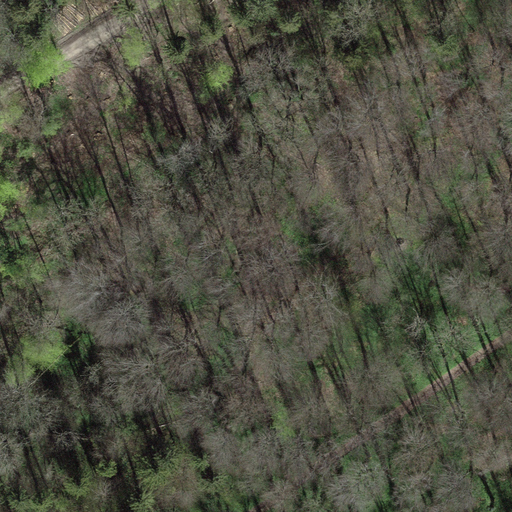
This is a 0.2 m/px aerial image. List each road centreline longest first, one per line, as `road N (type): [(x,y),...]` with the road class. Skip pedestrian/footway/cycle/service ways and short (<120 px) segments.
road 1 (track): [(242,511),(511,320)]
road 2 (track): [(0,91),(154,0)]
